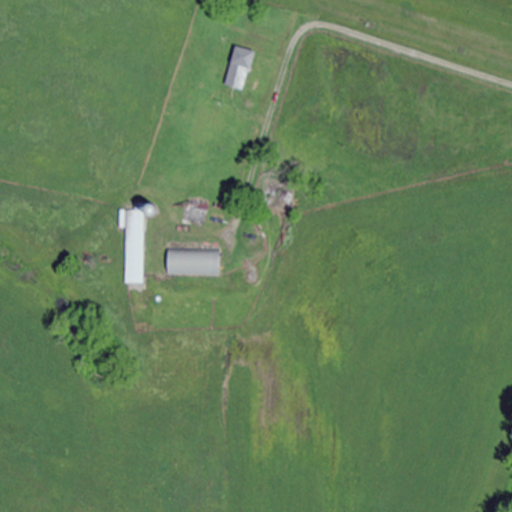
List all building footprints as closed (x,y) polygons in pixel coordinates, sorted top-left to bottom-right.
[(227,87),(245,93),(258,55),(240,49),(227,87)] [(288,210),(295,191),(274,183),(267,202),(288,210)] [(193,223),(207,224),(209,207),(195,205),(193,223)] [(146,285),(146,218),(160,218),(160,206),(137,206),(137,212),(128,212),(128,285),(146,285)] [(170,277),(223,277),(223,252),(170,252),(170,277)]
